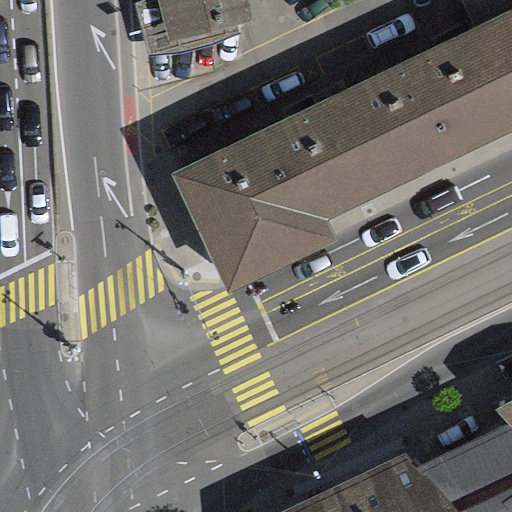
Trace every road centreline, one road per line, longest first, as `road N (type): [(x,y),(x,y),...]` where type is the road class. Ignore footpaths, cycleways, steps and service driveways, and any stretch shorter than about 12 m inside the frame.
road 1 (primary): [(11,0),(39,442)]
road 2 (secondary): [(511,188),(123,379)]
road 3 (primary): [(123,379),(87,0)]
road 4 (secondary): [(193,511),(511,332)]
road 5 (primary): [(136,511),(123,379)]
